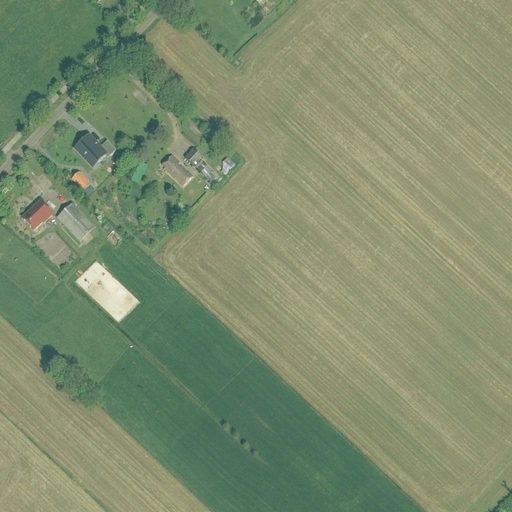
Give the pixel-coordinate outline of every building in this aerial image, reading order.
[(64,124),(57,127),(62,137),(69,133),(64,124)] [(101,150),(96,145),(89,137),(87,139),(77,149),(89,161),(95,167),(99,163),(105,157),(107,160),(115,152),(107,143),(101,150)] [(195,169),(203,160),(193,151),(185,160),(195,169)] [(183,189),(193,178),(179,165),(180,164),(172,157),(162,167),(166,170),(164,171),(183,189)] [(203,164),(197,171),(212,184),(216,179),(210,175),(212,173),(203,164)] [(67,175),(83,193),(91,186),(79,173),(75,169),(67,175)] [(43,225),(53,215),(41,202),(22,220),(34,232),(43,224),(43,225)] [(80,243),(90,234),(94,239),(98,235),(94,230),(95,229),(73,205),(57,220),(80,243)]
